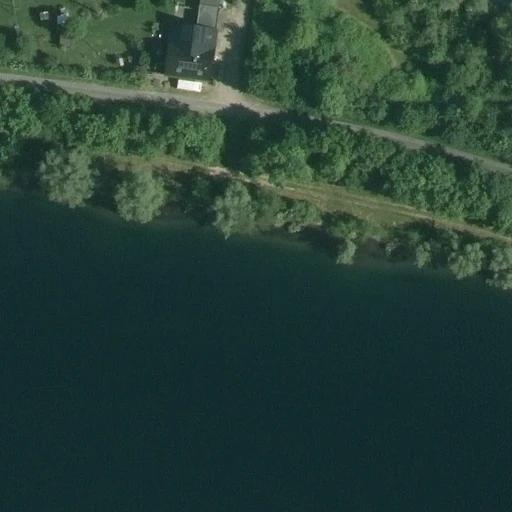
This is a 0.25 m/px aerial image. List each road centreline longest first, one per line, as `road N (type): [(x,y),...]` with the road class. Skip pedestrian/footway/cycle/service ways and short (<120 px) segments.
road 1 (track): [(511,238),(425,214),(0,135)]
road 2 (unclassified): [(511,174),(300,121),(0,79)]
